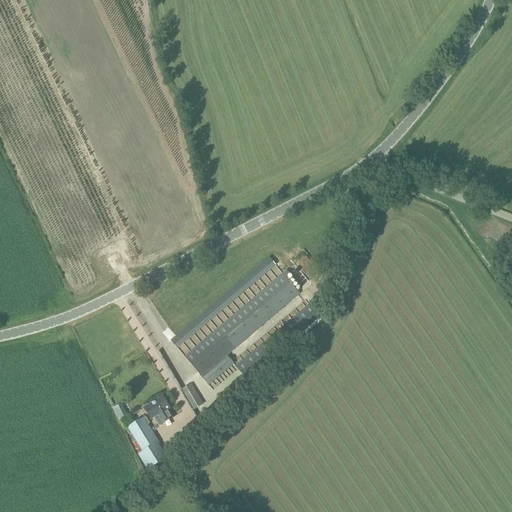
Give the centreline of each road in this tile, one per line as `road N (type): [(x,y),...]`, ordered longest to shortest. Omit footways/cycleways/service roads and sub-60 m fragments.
road 1 (unclassified): [(0,337),(84,310),(373,161)]
road 2 (unclassified): [(373,161),(434,93),(489,0)]
road 3 (track): [(311,326),(373,161)]
road 4 (unclassified): [(511,215),(373,161)]
